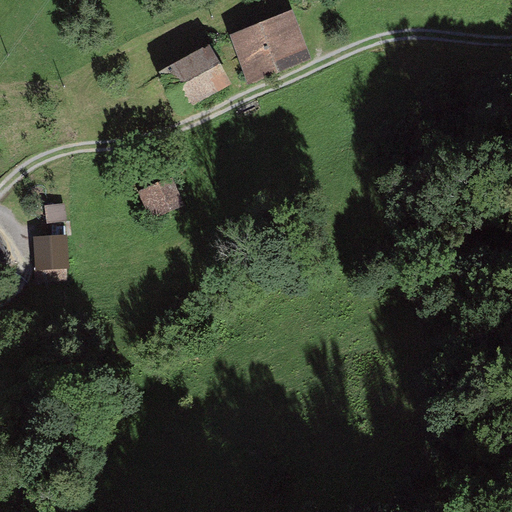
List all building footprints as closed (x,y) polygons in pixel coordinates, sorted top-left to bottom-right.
[(291,13),(229,37),(248,85),(310,61),(291,13)] [(210,47),(156,76),(178,117),(232,87),(210,47)] [(139,194),(151,223),(186,209),(174,180),(139,194)] [(0,262),(9,259),(0,238),(0,262)] [(66,238),(34,238),(34,282),(66,282),(66,238)]
